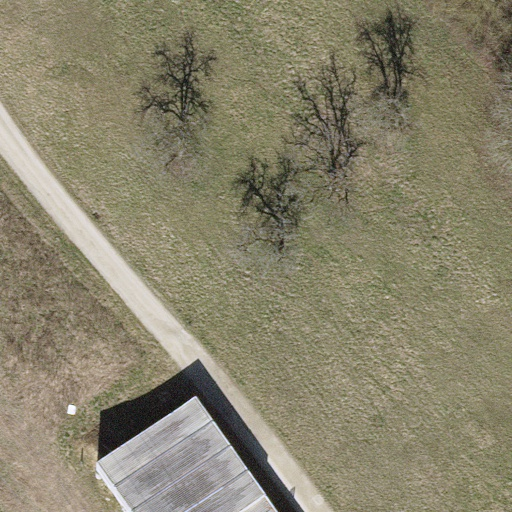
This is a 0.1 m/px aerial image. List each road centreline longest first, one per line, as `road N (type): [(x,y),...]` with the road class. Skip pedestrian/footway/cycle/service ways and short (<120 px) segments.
road 1 (trunk): [(246,511),(167,0)]
road 2 (track): [(0,115),(310,511)]
